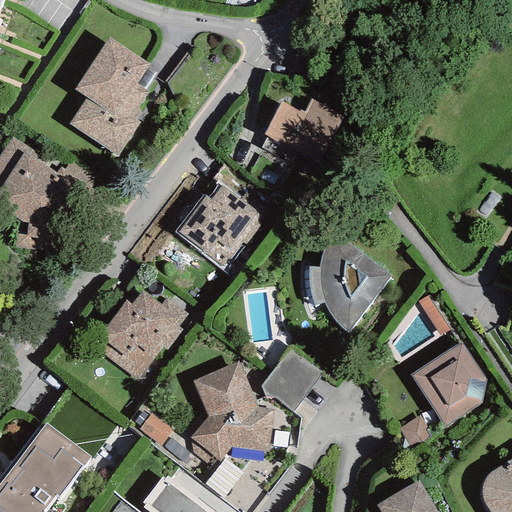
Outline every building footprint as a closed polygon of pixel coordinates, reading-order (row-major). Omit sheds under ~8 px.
[(149,65),(108,37),(73,89),(86,98),(69,124),(117,156),(139,122),(131,117),(148,92),(136,84),(149,65)] [(345,116),(311,98),(303,112),(300,111),(281,102),(264,134),(267,136),(260,150),(285,163),(292,149),(320,164),(345,116)] [(52,161),(11,137),(0,154),(0,209),(17,219),(14,247),(49,249),(52,222),(74,187),(86,194),(99,175),(71,157),(64,170),(60,166),(56,173),(48,167),(52,161)] [(214,178),(219,182),(221,184),(240,199),(254,185),(226,164),(214,178)] [(240,199),(221,184),(219,182),(207,198),(203,194),(173,231),(222,270),(261,222),(254,217),(257,213),(240,199)] [(348,333),(390,276),(333,233),(327,241),(323,250),(318,264),(318,268),(308,268),(307,278),(308,287),(310,297),(313,302),(315,306),(324,303),(325,307),(331,316),(339,326),(348,333)] [(187,315),(166,298),(161,305),(142,290),(131,305),(125,300),(90,345),(137,381),(163,347),(167,349),(182,329),(178,326),(187,315)] [(462,343),(410,375),(444,427),(482,404),(487,380),(462,343)] [(323,371),(291,346),(259,388),(291,412),(323,371)] [(238,362),(192,381),(207,417),(190,438),(193,442),(188,448),(210,467),(216,460),(219,463),(231,446),(268,452),(271,409),(257,406),(238,362)] [(166,440),(173,424),(151,414),(144,430),(166,440)] [(419,416),(398,429),(411,449),(432,436),(419,416)] [(90,457),(45,423),(0,482),(0,511),(43,511),(55,495),(58,498),(81,465),(83,466),(90,457)] [(511,511),(511,459),(500,467),(496,469),(491,472),(488,475),(485,478),(482,482),(481,488),(481,495),(483,501),(485,506),(489,511),(511,511)] [(142,503),(145,505),(143,508),(147,511),(213,511),(167,477),(165,480),(162,478),(142,503)] [(437,511),(419,481),(376,505),(379,511),(437,511)]
